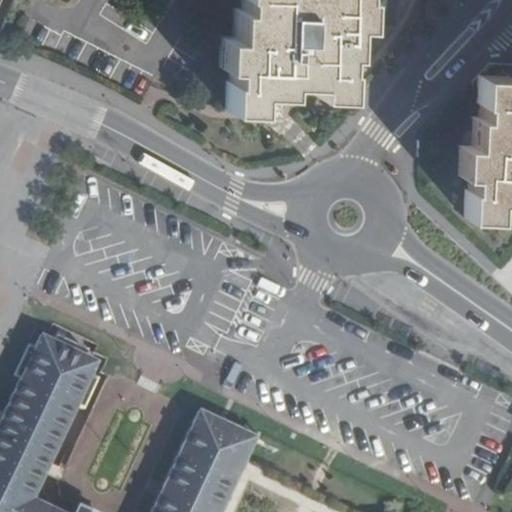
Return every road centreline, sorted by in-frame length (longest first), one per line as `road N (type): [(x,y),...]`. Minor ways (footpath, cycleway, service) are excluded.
road 1 (residential): [(0,81),(97,122),(242,200)]
road 2 (residential): [(460,36),(347,179)]
road 3 (residential): [(511,330),(376,240)]
